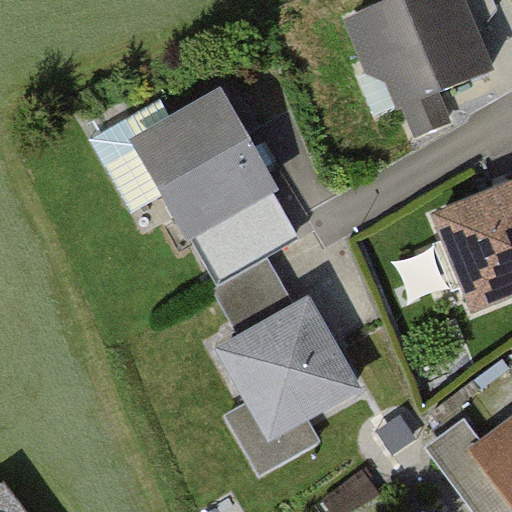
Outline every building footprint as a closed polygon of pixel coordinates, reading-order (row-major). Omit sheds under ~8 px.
[(463,0),(426,0),(351,25),(383,123),(493,87),(463,0)] [(278,204),(223,92),(134,136),(188,247),(278,204)] [(511,198),(438,225),(472,321),(511,306),(511,198)] [(313,309),(217,360),(266,452),(362,401),(313,309)] [(511,428),(476,454),(511,506),(511,428)] [(19,511),(4,492),(0,494),(0,511),(19,511)]
